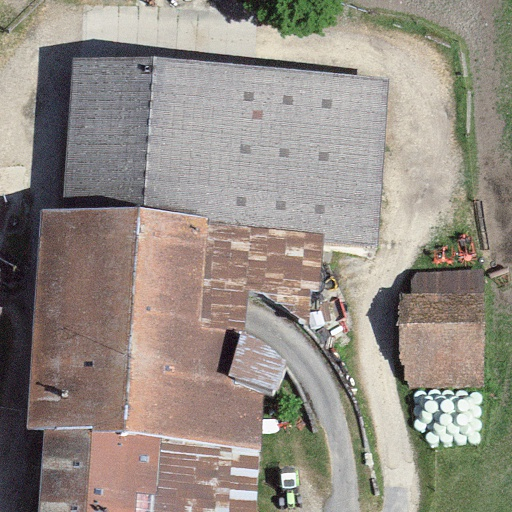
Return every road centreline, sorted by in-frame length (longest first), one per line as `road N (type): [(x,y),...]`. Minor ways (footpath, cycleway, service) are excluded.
road 1 (track): [(381,511),(381,436),(365,332),(421,195),(436,101),(420,59),(305,28),(190,17),(103,20),(73,40),(39,120),(0,447)]
road 2 (residential): [(306,350),(334,427),(337,511)]
